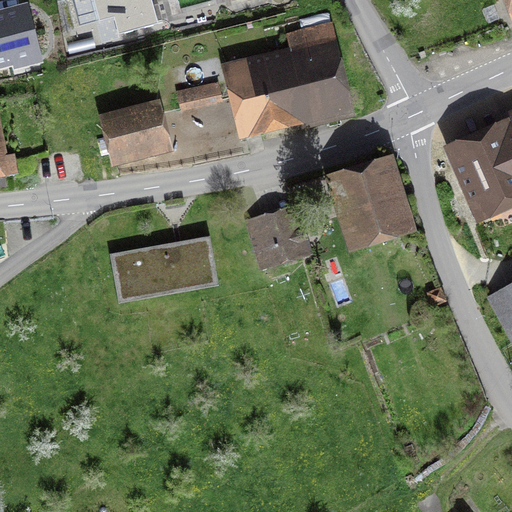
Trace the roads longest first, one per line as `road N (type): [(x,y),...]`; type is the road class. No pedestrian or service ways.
road 1 (secondary): [(81,198),(253,169),(406,118)]
road 2 (tertiary): [(406,118),(463,300),(511,397)]
road 3 (tertiary): [(354,0),(417,114)]
